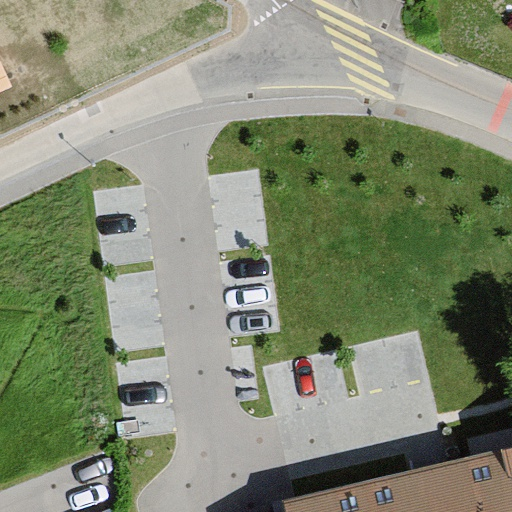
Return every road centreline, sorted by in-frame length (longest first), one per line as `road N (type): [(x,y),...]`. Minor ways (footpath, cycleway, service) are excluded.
road 1 (residential): [(338,38),(166,89),(0,167)]
road 2 (residential): [(511,108),(338,38)]
